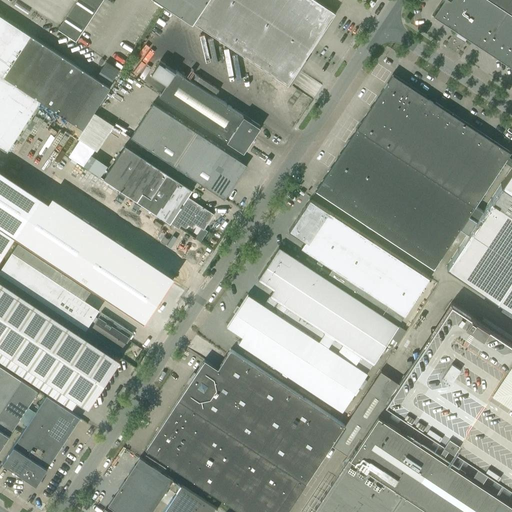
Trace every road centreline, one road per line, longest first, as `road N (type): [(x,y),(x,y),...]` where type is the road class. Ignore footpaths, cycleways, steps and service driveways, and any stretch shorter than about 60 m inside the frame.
road 1 (unclassified): [(60,511),(215,264),(383,24)]
road 2 (unclassified): [(511,109),(383,24)]
